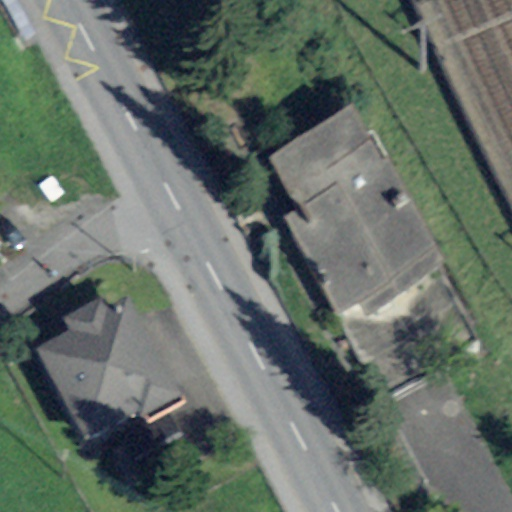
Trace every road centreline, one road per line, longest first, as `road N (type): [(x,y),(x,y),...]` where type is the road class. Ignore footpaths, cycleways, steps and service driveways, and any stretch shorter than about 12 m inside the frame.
road 1 (primary): [(336,511),(63,0)]
road 2 (track): [(0,305),(170,194)]
